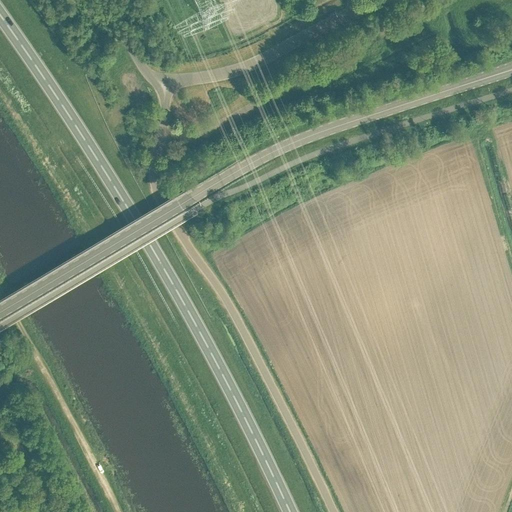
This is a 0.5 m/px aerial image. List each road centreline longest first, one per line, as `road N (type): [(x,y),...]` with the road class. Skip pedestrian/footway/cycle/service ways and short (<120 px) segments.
road 1 (trunk): [(289,511),(149,243),(0,14)]
road 2 (secondary): [(0,311),(288,140),(511,69)]
road 3 (unclassified): [(335,511),(234,313),(153,196),(163,79)]
road 4 (residential): [(163,79),(245,65),(368,0)]
